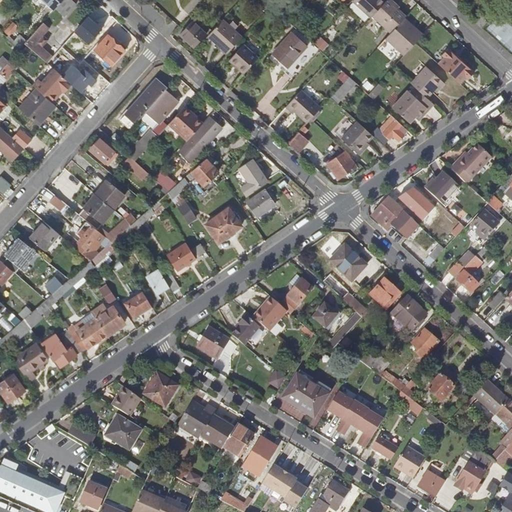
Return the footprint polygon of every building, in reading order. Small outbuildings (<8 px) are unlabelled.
[(43,0),(54,10),(62,0),(43,0)] [(371,18),(373,17),(384,4),(379,0),(353,0),(353,1),(371,18)] [(390,33),(404,19),(405,17),(394,7),(396,4),(391,0),(388,0),(384,4),(373,17),(390,33)] [(479,15),(473,21),(481,28),(486,22),(479,15)] [(390,33),(385,39),(404,56),(421,38),(411,29),(413,27),(404,19),(390,33)] [(227,54),(241,38),(222,21),(207,37),(227,54)] [(194,47),(205,35),(191,22),(180,34),(194,47)] [(24,44),(47,63),(53,56),(41,47),(47,40),(42,36),(49,28),(42,23),(26,42),(24,44)] [(291,33),(273,54),(288,68),(306,47),(291,33)] [(24,44),(26,42),(19,35),(12,43),(19,49),(24,44)] [(125,51),(108,35),(94,50),(111,66),(125,51)] [(243,45),(231,59),(239,66),(237,68),(244,74),(258,58),(243,45)] [(439,65),(459,84),(466,76),(469,79),(475,73),(449,49),(443,56),(445,58),(439,65)] [(416,89),(427,98),(442,82),(426,67),(411,84),(416,89)] [(72,86),(55,71),(44,83),(41,81),(35,88),(36,89),(53,105),(63,93),(65,95),(72,86)] [(350,77),(333,96),(339,101),(357,83),(350,77)] [(165,90),(166,89),(156,80),(125,114),(135,123),(145,112),(165,90)] [(19,109),(38,125),(55,106),(53,105),(36,89),(19,109)] [(434,105),(427,98),(416,89),(412,94),(408,92),(393,108),(410,123),(417,116),(421,119),(434,105)] [(165,90),(145,112),(158,124),(178,101),(165,90)] [(294,113),(306,123),(309,121),(320,109),(300,91),(285,108),(293,115),(294,113)] [(184,107),(168,124),(187,141),(202,124),(196,119),(196,118),(184,107)] [(129,130),(135,123),(125,114),(119,120),(129,130)] [(391,116),(373,136),(384,146),(393,136),(399,141),(408,131),(391,116)] [(202,124),(187,141),(178,151),(192,164),(222,129),(208,118),(202,124)] [(288,144),(298,153),(308,141),(302,136),(312,125),(309,121),(306,123),(288,144)] [(373,136),(357,122),(342,139),(358,153),(373,136)] [(0,149),(12,161),(24,148),(0,126),(0,149)] [(134,161),(157,136),(152,131),(129,155),(134,161)] [(105,164),(115,152),(99,138),(89,150),(105,164)] [(455,164),(450,169),(464,182),(489,155),(477,144),(457,165),(455,164)] [(345,151),(327,164),(338,179),(356,167),(345,151)] [(206,159),(191,172),(203,186),(218,173),(206,159)] [(247,196),(269,182),(254,159),(241,168),(250,183),(242,188),(247,196)] [(146,171),(134,161),(130,167),(141,177),(146,171)] [(500,188),(511,175),(511,168),(509,166),(494,182),(500,188)] [(160,171),(153,178),(168,192),(176,185),(160,171)] [(433,179),(424,188),(443,204),(459,186),(443,171),(435,181),(433,179)] [(0,178),(0,193),(1,194),(9,186),(0,178)] [(188,183),(184,178),(176,185),(168,192),(171,198),(188,183)] [(95,195),(113,210),(125,196),(107,181),(95,195)] [(392,202),(419,226),(436,209),(413,188),(392,202)] [(257,217),(275,205),(265,191),(247,203),(257,217)] [(113,210),(95,195),(84,209),(102,224),(113,210)] [(50,202),(59,210),(64,204),(55,196),(50,202)] [(499,208),(502,200),(494,197),(491,205),(499,208)] [(419,226),(392,202),(388,198),(372,216),(387,230),(392,225),(408,239),(419,226)] [(450,200),(444,207),(449,212),(456,205),(450,200)] [(187,203),(178,208),(188,224),(196,218),(187,203)] [(228,209),(205,225),(218,243),(241,227),(228,209)] [(478,232),(486,239),(499,224),(484,211),(471,225),(479,231),(478,232)] [(115,238),(131,225),(125,220),(110,233),(115,238)] [(44,222),(30,238),(44,251),(58,235),(44,222)] [(460,224),(451,233),(456,237),(464,227),(460,224)] [(134,230),(131,225),(115,238),(111,242),(115,248),(135,230),(134,230)] [(100,252),(111,242),(91,226),(78,242),(86,248),(88,246),(97,254),(100,252)] [(35,253),(18,238),(4,256),(7,258),(3,264),(12,272),(15,274),(20,269),(22,270),(35,253)] [(115,248),(111,242),(100,252),(105,257),(115,248)] [(190,251),(186,244),(167,256),(178,271),(195,259),(190,251)] [(201,244),(190,251),(195,259),(206,252),(201,244)] [(467,269),(457,280),(471,292),(478,284),(470,276),(484,260),(481,257),(488,249),(484,245),(465,267),(467,269)] [(330,262),(352,281),(366,265),(357,256),(355,258),(343,247),(330,262)] [(438,247),(430,256),(435,261),(443,251),(438,247)] [(85,265),(89,261),(82,255),(78,259),(85,265)] [(0,286),(12,272),(3,264),(0,261),(0,286)] [(459,262),(449,273),(454,278),(465,267),(459,262)] [(68,280),(72,285),(89,270),(85,265),(68,280)] [(158,270),(147,278),(157,294),(168,286),(158,270)] [(286,310),(290,314),(313,288),(297,274),(290,283),(295,287),(280,305),(286,310)] [(348,305),(355,298),(330,275),(324,282),(348,305)] [(165,281),(173,293),(179,288),(171,277),(165,281)] [(370,295),(386,310),(400,293),(385,279),(370,295)] [(72,285),(68,280),(46,299),(50,305),(72,285)] [(496,309),(505,299),(511,291),(511,283),(510,282),(490,303),(496,309)] [(116,299),(106,286),(99,290),(108,304),(116,299)] [(142,292),(125,304),(133,317),(151,306),(142,292)] [(427,314),(407,296),(396,308),(413,325),(416,326),(419,323),(421,325),(423,322),(421,320),(427,314)] [(286,310),(280,305),(270,297),(264,304),(265,306),(255,319),(262,325),(269,330),(286,310)] [(24,320),(27,325),(50,305),(46,299),(45,301),(31,313),(24,320)] [(313,318),(325,328),(337,314),(325,304),(313,318)] [(96,319),(107,335),(124,323),(113,307),(106,312),(101,306),(91,313),(96,319)] [(413,325),(396,308),(391,313),(409,330),(413,325)] [(23,320),(24,320),(31,313),(27,309),(19,315),(23,320)] [(232,334),(245,345),(261,327),(248,316),(246,314),(238,323),(240,325),(232,334)] [(262,325),(255,319),(250,314),(248,316),(261,327),(262,325)] [(333,350),(338,344),(362,318),(357,314),(328,346),(333,350)] [(74,338),(83,351),(88,347),(89,348),(107,335),(96,319),(78,331),(80,334),(74,338)] [(27,325),(24,320),(23,320),(21,322),(11,330),(17,338),(30,328),(27,325)] [(205,350),(218,358),(228,340),(209,328),(197,347),(204,351),(205,350)] [(423,359),(439,342),(425,329),(412,344),(419,350),(416,353),(423,359)] [(39,342),(58,369),(76,356),(76,355),(69,345),(64,348),(59,341),(53,332),(39,342)] [(83,351),(74,338),(70,334),(59,341),(64,348),(69,345),(76,355),(83,351)] [(26,376),(47,361),(39,349),(17,364),(26,376)] [(365,352),(359,359),(379,376),(389,365),(381,358),(377,362),(365,352)] [(275,369),(268,381),(280,388),(286,375),(275,369)] [(300,370),(282,399),(314,418),(331,389),(300,370)] [(0,391),(8,403),(25,391),(13,374),(0,382),(0,391)] [(427,389),(442,401),(455,386),(440,374),(427,389)] [(144,394),(165,407),(178,386),(159,375),(151,388),(148,387),(144,394)] [(494,416),(496,414),(509,400),(487,380),(473,396),(494,416)] [(142,397),(126,387),(119,398),(117,397),(113,405),(131,416),(142,397)] [(339,392),(327,410),(343,420),(354,402),(339,392)] [(409,398),(401,392),(398,397),(406,403),(409,398)] [(264,401),(270,404),(275,396),(269,393),(264,401)] [(511,428),(511,402),(509,400),(496,414),(504,421),(511,428)] [(212,416),(215,411),(207,405),(205,409),(192,401),(185,412),(181,420),(178,424),(200,436),(201,434),(212,416)] [(369,410),(354,401),(354,402),(343,420),(336,431),(344,436),(351,425),(357,429),(369,410)] [(423,408),(413,401),(408,407),(419,415),(423,408)] [(384,420),(369,410),(357,429),(364,433),(357,444),(365,449),(384,420)] [(212,416),(201,434),(223,448),(235,427),(227,423),(226,424),(212,416)] [(107,435),(129,448),(140,430),(118,417),(107,435)] [(66,421),(61,429),(82,442),(87,434),(66,421)] [(501,442),(507,448),(511,442),(511,428),(504,421),(499,427),(507,435),(501,442)] [(52,424),(46,428),(49,433),(55,429),(52,424)] [(235,427),(223,448),(240,457),(254,434),(237,424),(235,427)] [(260,437),(249,454),(267,465),(273,456),(269,453),(274,445),(260,437)] [(391,460),(398,449),(379,437),(372,448),(391,460)] [(409,472),(408,474),(413,478),(426,456),(408,445),(397,464),(409,472)] [(503,452),(499,449),(490,459),(494,462),(503,452)] [(0,491),(47,511),(56,511),(67,488),(20,468),(19,470),(14,468),(15,465),(3,460),(1,467),(0,466),(0,491)] [(164,465),(156,461),(154,465),(162,469),(164,465)] [(469,462),(456,484),(473,494),(486,472),(469,462)] [(264,464),(255,479),(262,483),(271,468),(264,464)] [(297,479),(274,465),(263,484),(286,498),(297,479)] [(118,482),(122,475),(129,479),(132,473),(121,466),(114,480),(118,482)] [(428,471),(418,487),(436,498),(445,482),(428,471)] [(511,475),(508,472),(499,486),(511,493),(501,507),(504,509),(502,511),(511,511),(511,501),(511,500),(511,475)] [(198,488),(202,482),(196,478),(191,485),(198,488)] [(333,481),(320,500),(325,503),(337,511),(349,491),(333,481)] [(80,503),(98,510),(106,489),(89,482),(80,503)] [(243,511),(244,511),(257,493),(253,491),(249,498),(242,494),(240,497),(238,496),(239,494),(229,487),(221,500),(243,511)] [(143,490),(133,511),(135,511),(159,511),(166,497),(159,494),(158,496),(143,490)] [(166,497),(159,511),(183,511),(184,511),(187,505),(167,496),(166,497)] [(319,511),(325,503),(320,500),(318,499),(309,511),(319,511)]
